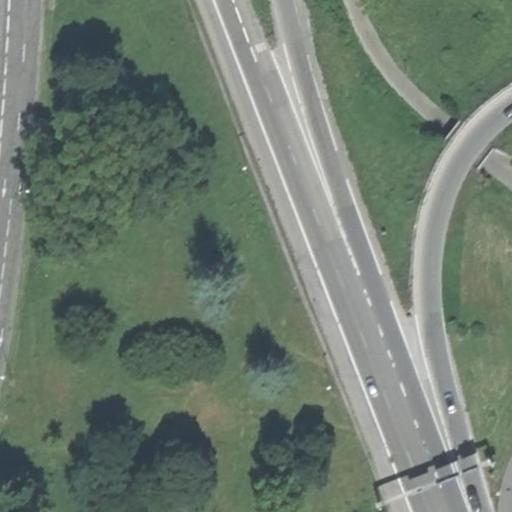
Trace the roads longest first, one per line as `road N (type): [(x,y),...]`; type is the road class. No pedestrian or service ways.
road 1 (trunk): [(459,511),(429,321),(438,197),(467,145),(511,105)]
road 2 (secondary): [(365,320),(234,0)]
road 3 (trunk): [(365,320),(284,0)]
road 4 (secondary): [(18,0),(0,227)]
road 5 (primary): [(446,511),(365,320)]
